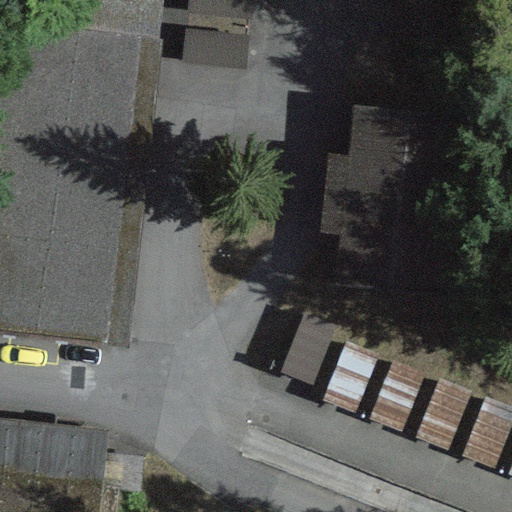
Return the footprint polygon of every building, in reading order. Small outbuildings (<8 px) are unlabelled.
[(156,38),(159,0),(55,0),(52,28),(0,22),(0,334),(131,347),(162,38),(156,38)] [(188,0),(187,13),(251,19),(252,0),(188,0)] [(246,69),(249,36),(185,29),(182,63),(246,69)] [(511,34),(511,35),(508,40),(504,48),(500,56),(499,69),(499,78),(499,92),(503,101),(511,112),(511,114),(511,34)] [(351,105),(347,155),(328,154),(321,235),(339,237),(334,290),(452,301),(469,116),(351,105)] [(336,326),(302,313),(279,373),(313,386),(336,326)] [(355,415),(379,354),(345,341),(321,401),(355,415)] [(402,433),(425,373),(391,359),(368,420),(402,433)] [(449,451),(472,391),(439,378),(415,438),(449,451)] [(495,470),(511,427),(511,406),(485,396),(461,456),(495,470)] [(118,511),(121,486),(104,485),(109,430),(0,419),(0,511),(118,511)]
